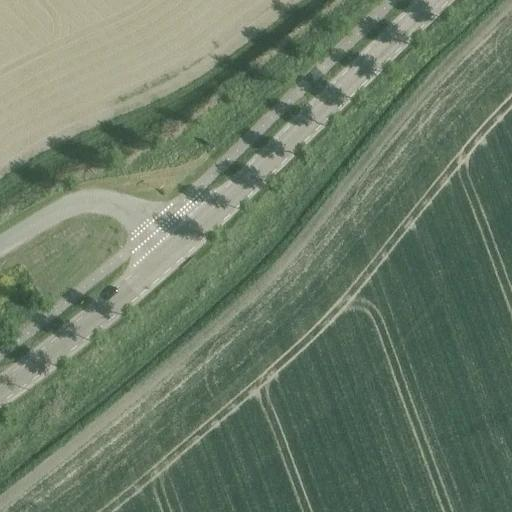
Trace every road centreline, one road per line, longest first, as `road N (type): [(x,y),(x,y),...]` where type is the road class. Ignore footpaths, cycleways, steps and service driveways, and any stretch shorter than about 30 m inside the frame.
road 1 (tertiary): [(170,251),(433,0)]
road 2 (tertiary): [(0,389),(170,251)]
road 3 (unclassified): [(170,251),(145,223),(95,198),(0,248)]
